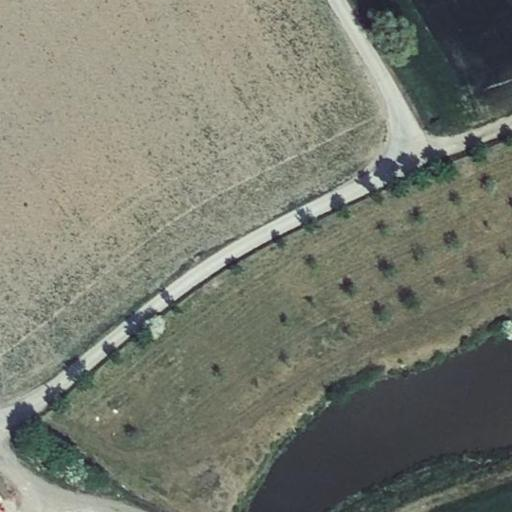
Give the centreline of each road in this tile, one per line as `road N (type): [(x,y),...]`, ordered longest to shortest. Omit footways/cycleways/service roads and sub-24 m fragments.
road 1 (unclassified): [(0,417),(16,416),(65,385),(165,293),(239,245),(423,157),(337,0)]
road 2 (track): [(0,456),(30,485),(112,511)]
